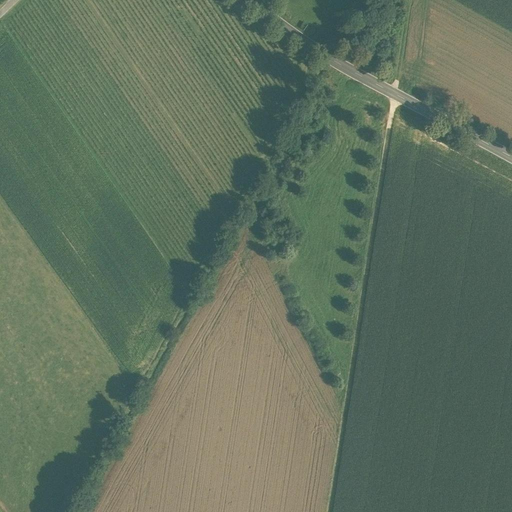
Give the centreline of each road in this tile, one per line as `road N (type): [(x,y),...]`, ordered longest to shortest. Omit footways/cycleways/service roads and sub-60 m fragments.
road 1 (track): [(393,95),(328,511)]
road 2 (tertiary): [(511,158),(335,65),(244,0)]
